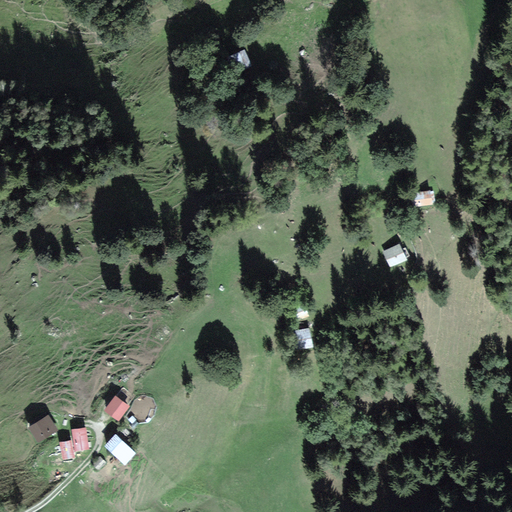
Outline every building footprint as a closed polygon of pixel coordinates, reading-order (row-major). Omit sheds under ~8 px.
[(254,66),(246,48),(226,57),(235,75),(254,66)] [(432,189),(418,191),(420,206),(435,203),(432,189)] [(400,244),(383,252),(392,269),(408,261),(400,244)] [(308,312),(304,302),(290,307),(295,322),(310,317),(308,312)] [(312,348),(310,327),(309,328),(295,329),(297,350),(312,348)] [(132,405),(115,395),(105,412),(121,422),(132,405)] [(49,415),(29,429),(40,445),(60,431),(49,415)] [(74,429),(76,451),(89,450),(87,428),(74,429)] [(140,446),(119,429),(105,446),(126,463),(140,446)] [(74,457),(72,438),(57,440),(58,458),(74,457)] [(93,465),(98,471),(106,463),(100,458),(93,465)]
